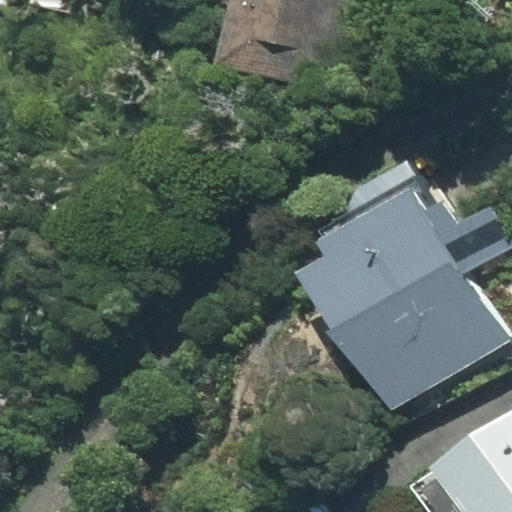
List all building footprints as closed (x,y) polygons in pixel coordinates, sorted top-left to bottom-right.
[(0,0),(0,9),(80,13),(80,0),(0,0)] [(265,0),(255,75),(374,92),(387,0),(265,0)] [(511,355),(511,312),(446,206),(436,190),(423,198),(405,170),(331,215),(359,260),(329,278),(415,416),(511,355)] [(0,385),(43,374),(6,235),(0,236),(0,385)] [(457,511),(511,511),(511,433),(477,459),(439,487),(457,511)]
